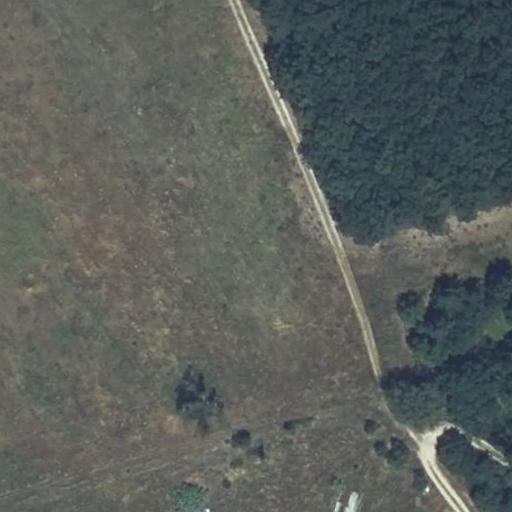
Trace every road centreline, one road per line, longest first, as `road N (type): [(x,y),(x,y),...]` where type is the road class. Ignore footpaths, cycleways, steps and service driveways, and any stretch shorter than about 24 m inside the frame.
road 1 (track): [(0,498),(340,399),(402,411),(511,474)]
road 2 (track): [(376,400),(393,376),(394,353),(377,279),(272,70),(248,0)]
